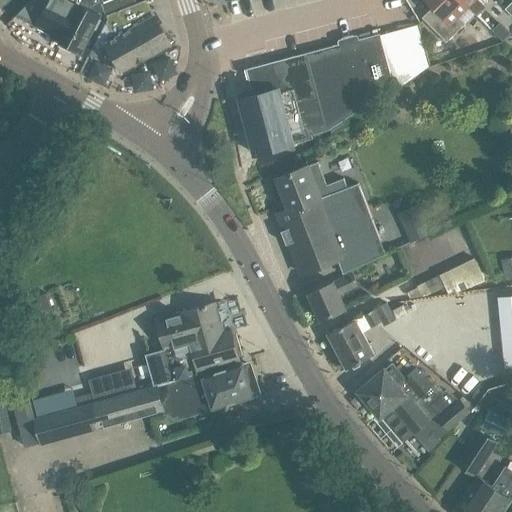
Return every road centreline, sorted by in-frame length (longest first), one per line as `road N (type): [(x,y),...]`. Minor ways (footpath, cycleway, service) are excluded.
road 1 (secondary): [(423,511),(316,387),(219,216),(157,147)]
road 2 (tertiary): [(157,147),(199,81),(187,0)]
road 3 (secondary): [(157,147),(53,84)]
